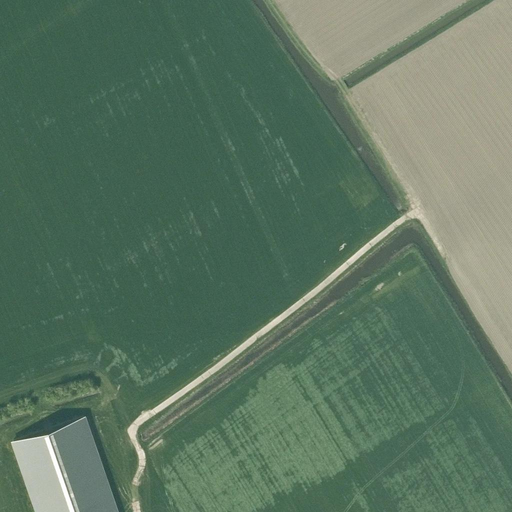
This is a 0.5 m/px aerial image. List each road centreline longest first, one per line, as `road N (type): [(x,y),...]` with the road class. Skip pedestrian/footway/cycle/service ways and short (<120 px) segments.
road 1 (track): [(129,430),(414,208),(438,248)]
road 2 (track): [(269,0),(306,53),(341,85),(414,208)]
